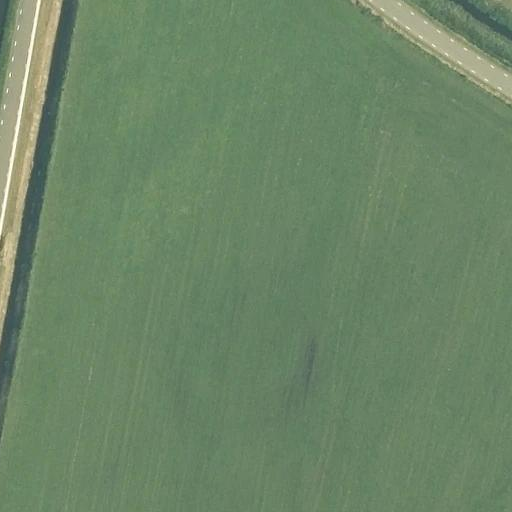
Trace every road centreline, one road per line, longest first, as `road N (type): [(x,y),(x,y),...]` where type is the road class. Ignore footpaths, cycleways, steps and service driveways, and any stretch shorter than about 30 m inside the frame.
road 1 (tertiary): [(0,175),(31,0)]
road 2 (tertiary): [(511,87),(381,0)]
